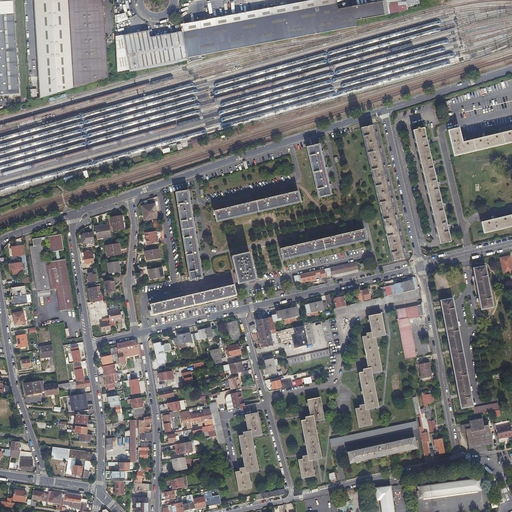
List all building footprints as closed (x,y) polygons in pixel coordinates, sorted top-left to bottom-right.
[(0,0),(0,96),(20,95),(14,0),(0,0)] [(101,0),(32,0),(38,99),(64,91),(82,86),(106,78),(101,0)] [(335,0),(315,0),(180,26),(181,31),(186,58),(199,56),(355,26),(354,22),(388,15),(385,1),(337,9),(335,0)] [(127,70),(186,58),(181,31),(148,37),(147,30),(121,35),(127,70)] [(404,259),(373,125),(361,128),(393,261),(404,259)] [(424,127),(418,129),(413,130),(440,244),(451,242),(424,127)] [(448,130),(454,156),(511,142),(511,130),(463,142),(459,128),(448,130)] [(331,195),(319,144),(307,147),(319,197),(331,195)] [(191,281),(203,279),(188,191),(176,193),(191,281)] [(301,202),(300,197),(299,192),(214,211),(217,221),(301,202)] [(145,219),(156,216),(154,204),(142,206),(145,219)] [(484,234),(511,226),(511,215),(481,222),(484,234)] [(113,231),(118,230),(123,229),(121,216),(111,218),(113,231)] [(101,226),(102,227),(95,228),(97,239),(111,237),(109,224),(101,226)] [(367,240),(365,229),(280,249),(282,260),(367,240)] [(148,245),(158,243),(156,232),(146,234),(148,245)] [(93,233),(88,233),(83,234),(82,236),(83,244),(88,243),(89,247),(95,246),(93,233)] [(52,236),(48,237),(48,239),(50,252),(55,251),(59,251),(63,250),(61,235),(55,236),(52,236)] [(41,238),(32,239),(33,246),(30,247),(38,297),(43,297),(43,295),(50,294),(49,291),(57,289),(60,311),(73,309),(65,259),(60,260),(57,261),(45,263),(41,240),(41,238)] [(106,246),(107,251),(108,257),(121,254),(119,244),(106,246)] [(24,246),(17,247),(11,248),(12,257),(21,256),(21,261),(26,260),(24,246)] [(161,259),(159,249),(149,251),(145,251),(147,261),(161,259)] [(85,262),(90,262),(94,261),(92,252),(84,253),(85,262)] [(234,268),(238,284),(256,280),(249,252),(231,257),(234,268)] [(511,271),(508,255),(500,257),(503,273),(511,271)] [(109,273),(115,273),(120,272),(118,261),(108,263),(109,273)] [(356,262),(330,268),(332,276),(358,270),(356,262)] [(151,280),(164,277),(162,267),(150,270),(151,280)] [(492,309),(484,268),(473,271),(481,311),(492,309)] [(324,269),(300,274),(302,282),(310,280),(311,283),(313,282),(313,279),(315,279),(314,275),(320,273),(322,278),(326,277),(324,269)] [(386,286),(388,296),(415,289),(413,279),(395,284),(396,290),(392,291),(390,285),(387,286),(386,286)] [(107,292),(111,291),(116,290),(114,280),(105,281),(107,292)] [(150,300),(151,305),(148,305),(151,318),(237,297),(232,280),(150,300)] [(101,285),(95,286),(89,287),(90,298),(92,298),(92,301),(104,299),(101,285)] [(12,297),(26,295),(24,286),(11,288),(12,297)] [(361,302),(347,305),(336,307),(334,308),(336,316),(417,297),(418,289),(415,289),(388,296),(383,297),(363,301),(361,302)] [(369,289),(361,291),(363,300),(371,298),(369,289)] [(323,302),(316,303),(318,312),(325,310),(329,309),(328,304),(332,303),(330,294),(326,295),(327,302),(324,303),(323,302)] [(14,305),(20,304),(27,303),(26,295),(12,297),(14,305)] [(336,307),(347,305),(345,297),(334,299),(336,307)] [(461,408),(472,406),(453,305),(451,299),(440,302),(461,408)] [(319,315),(318,312),(316,303),(310,305),(310,306),(307,307),(308,314),(312,313),(313,317),(319,315)] [(424,315),(422,305),(396,311),(396,315),(395,315),(397,321),(405,360),(415,358),(407,320),(420,317),(420,316),(424,315)] [(288,310),(290,319),(300,317),(298,308),(288,310)] [(120,309),(108,312),(110,322),(122,320),(120,309)] [(283,321),(290,319),(288,310),(277,313),(278,315),(272,316),(273,318),(274,323),(280,321),(279,320),(283,319),(283,321)] [(12,314),(13,319),(14,325),(25,323),(23,312),(12,314)] [(359,405),(360,407),(360,408),(355,409),(359,428),(372,425),(369,409),(379,407),(372,373),(382,371),(375,338),(385,335),(381,314),(368,316),(371,332),(366,334),(366,336),(361,337),(368,369),(363,370),(363,372),(359,373),(365,404),(359,405)] [(296,348),(309,344),(304,326),(292,329),(276,333),(274,323),(273,318),(257,322),(263,348),(278,345),(294,340),(296,348)] [(334,341),(331,330),(329,320),(322,322),(327,342),(334,341)] [(232,341),(241,339),(236,321),(227,323),(232,341)] [(304,326),(309,344),(316,343),(311,324),(304,326)] [(212,328),(205,330),(207,338),(214,337),(214,336),(217,335),(215,329),(212,329),(212,328)] [(198,333),(195,334),(196,340),(200,339),(200,340),(207,338),(205,330),(198,331),(198,333)] [(190,333),(184,335),(186,343),(192,342),(192,341),(196,340),(195,334),(191,335),(190,333)] [(18,348),(23,347),(28,347),(25,334),(16,336),(18,348)] [(186,343),(184,335),(177,336),(177,338),(173,339),(175,345),(179,344),(179,345),(186,343)] [(156,354),(164,352),(163,346),(161,346),(160,343),(154,344),(156,354)] [(227,346),(229,357),(241,354),(238,344),(227,346)] [(79,345),(70,346),(72,362),(80,361),(79,345)] [(40,359),(47,358),(53,357),(52,346),(38,348),(40,359)] [(116,364),(119,363),(118,358),(117,350),(110,351),(111,356),(101,358),(103,365),(112,363),(112,360),(115,359),(116,364)] [(213,365),(221,363),(219,350),(210,351),(213,365)] [(288,367),(309,362),(330,357),(329,350),(287,360),(288,367)] [(166,359),(164,352),(156,354),(159,364),(165,363),(164,359),(166,359)] [(267,367),(276,365),(274,358),(273,358),(272,355),(266,357),(267,360),(265,360),(267,367)] [(229,364),(232,374),(244,371),(241,362),(229,364)] [(121,373),(119,363),(116,364),(103,366),(105,376),(110,375),(113,374),(121,373)] [(422,379),(427,377),(432,376),(429,363),(419,365),(422,379)] [(277,372),(276,365),(267,367),(268,374),(270,373),(271,377),(277,376),(276,372),(277,372)] [(173,371),(159,374),(160,378),(161,378),(162,381),(174,379),(173,371)] [(192,372),(183,372),(184,386),(192,386),(192,372)] [(113,374),(110,375),(105,376),(107,384),(111,384),(112,384),(112,383),(114,383),(115,382),(113,374)] [(240,388),(238,377),(228,379),(230,390),(240,388)] [(143,378),(131,380),(129,380),(131,388),(132,388),(144,385),(143,378)] [(44,385),(43,380),(24,384),(26,394),(28,394),(31,395),(33,395),(33,397),(42,395),(41,392),(44,391),(44,385)] [(57,385),(58,391),(77,388),(77,390),(90,387),(89,380),(77,382),(57,385)] [(280,385),(280,383),(279,381),(271,383),(273,388),(280,387),(281,390),(290,388),(289,382),(280,385)] [(58,394),(58,391),(57,385),(57,384),(44,385),(44,391),(45,395),(58,394)] [(244,406),(241,391),(230,394),(227,394),(226,396),(225,397),(225,399),(225,401),(227,410),(244,406)] [(68,394),(70,410),(87,408),(85,392),(68,394)] [(424,405),(427,404),(433,403),(432,393),(425,395),(425,392),(422,393),(424,405)] [(124,421),(122,409),(119,396),(114,396),(117,414),(118,414),(119,419),(116,420),(117,423),(124,421)] [(131,420),(138,420),(138,418),(145,417),(141,398),(127,400),(128,403),(132,402),(134,409),(127,410),(129,421),(131,420)] [(313,416),(314,422),(324,420),(320,398),(307,400),(310,417),(313,416)] [(179,402),(167,404),(168,408),(169,407),(170,412),(178,411),(180,410),(179,402)] [(499,410),(498,406),(498,402),(472,407),(474,415),(499,410)] [(218,412),(216,403),(210,405),(211,410),(211,414),(218,412)] [(426,443),(429,442),(428,435),(427,436),(426,434),(425,434),(418,404),(414,405),(425,460),(429,459),(428,454),(429,454),(426,443)] [(427,407),(427,404),(424,405),(426,413),(427,418),(431,417),(430,416),(433,415),(431,406),(427,407)] [(212,418),(211,414),(211,410),(190,414),(189,410),(181,412),(184,423),(185,423),(187,423),(188,427),(192,427),(191,422),(194,422),(194,423),(198,423),(197,421),(205,420),(206,421),(209,420),(209,419),(212,418)] [(171,431),(170,429),(170,427),(169,423),(171,422),(170,417),(179,416),(178,411),(170,412),(169,413),(170,414),(163,415),(166,432),(171,431)] [(218,412),(211,414),(212,418),(213,420),(214,424),(218,444),(225,443),(218,412)] [(240,471),(237,471),(235,472),(239,490),(251,488),(249,472),(258,470),(252,436),(262,434),(258,412),(245,415),(248,431),(242,432),(243,435),(238,436),(244,467),(239,468),(240,471)] [(76,414),(75,418),(75,423),(87,424),(88,415),(76,414)] [(138,434),(149,433),(149,422),(152,422),(151,416),(145,417),(138,418),(138,420),(138,428),(138,434)] [(313,416),(310,417),(305,418),(305,420),(301,421),(308,455),(309,461),(311,460),(321,458),(314,422),(313,416)] [(469,423),(461,425),(462,430),(466,429),(466,432),(469,445),(470,449),(492,444),(488,424),(483,425),(481,418),(469,420),(469,423)] [(138,428),(138,420),(131,420),(131,432),(125,432),(125,436),(131,435),(136,435),(136,428),(138,428)] [(431,421),(428,422),(428,423),(429,430),(433,429),(434,433),(437,432),(435,422),(431,423),(431,421)] [(330,439),(331,446),(417,428),(416,422),(330,439)] [(215,436),(213,424),(211,424),(202,426),(202,428),(193,430),(193,433),(208,430),(210,437),(215,436)] [(498,438),(511,435),(510,425),(496,428),(498,438)] [(80,433),(86,434),(87,427),(76,426),(75,433),(80,433)] [(169,442),(174,441),(179,440),(177,431),(167,434),(169,442)] [(90,435),(86,434),(80,433),(80,437),(79,441),(89,442),(90,435)] [(151,433),(149,433),(138,434),(138,441),(151,440),(151,433)] [(416,448),(414,438),(347,452),(350,463),(416,448)] [(12,450),(16,451),(20,451),(21,442),(14,441),(12,450)] [(190,441),(178,444),(179,452),(180,454),(192,451),(190,441)] [(66,473),(81,475),(82,466),(85,467),(85,461),(91,462),(93,452),(53,447),(52,457),(69,459),(66,473)] [(149,450),(149,448),(138,449),(138,452),(140,452),(140,459),(148,459),(147,450),(149,450)] [(309,461),(308,455),(302,456),(303,459),(298,460),(302,478),(314,476),(311,460),(309,461)] [(171,458),(174,470),(186,467),(183,456),(171,458)] [(202,466),(200,458),(192,459),(194,468),(202,466)] [(34,463),(31,463),(28,463),(28,461),(25,461),(25,459),(21,459),(22,471),(34,471),(34,463)] [(94,462),(91,462),(85,461),(85,467),(83,477),(88,478),(90,468),(93,469),(94,462)] [(180,488),(180,486),(179,484),(183,483),(181,478),(171,480),(173,489),(180,488)] [(479,479),(417,487),(419,497),(481,490),(479,479)] [(116,482),(116,488),(115,495),(125,496),(126,483),(123,482),(116,482)] [(393,511),(390,487),(375,488),(377,501),(381,500),(382,511),(393,511)] [(204,492),(207,506),(209,506),(221,503),(218,489),(204,492)] [(284,489),(270,491),(257,494),(258,499),(285,493),(285,492),(284,489)] [(24,502),(25,497),(26,492),(14,490),(13,500),(15,500),(14,503),(19,504),(20,501),(24,502)] [(32,499),(37,500),(43,500),(44,491),(33,490),(32,499)] [(166,500),(171,499),(175,498),(174,491),(164,493),(166,500)] [(63,500),(64,494),(63,494),(48,492),(47,501),(57,502),(57,504),(59,505),(59,510),(62,510),(62,507),(63,504),(63,500)] [(195,508),(207,506),(204,492),(192,494),(195,508)] [(64,494),(63,500),(85,503),(86,504),(87,500),(81,499),(81,498),(79,498),(80,497),(75,496),(75,495),(73,495),(73,496),(64,494)] [(186,511),(196,510),(195,508),(192,494),(186,496),(188,504),(183,505),(184,511),(186,511)] [(147,511),(148,498),(140,498),(133,498),(132,505),(137,505),(136,511),(147,511)] [(85,503),(63,500),(63,504),(71,505),(71,507),(80,508),(79,511),(83,511),(84,509),(85,503)] [(172,505),(173,511),(184,511),(182,503),(172,505)]
